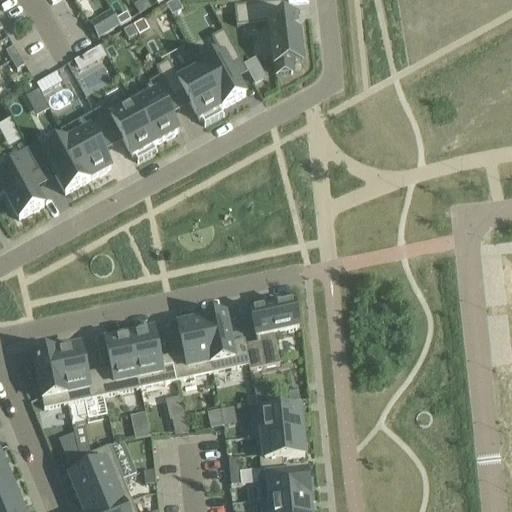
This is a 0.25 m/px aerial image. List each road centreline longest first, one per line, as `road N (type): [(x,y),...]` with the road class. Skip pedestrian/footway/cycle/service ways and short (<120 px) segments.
road 1 (residential): [(323,0),(329,67),(320,85),(0,267)]
road 2 (residential): [(511,212),(464,228),(493,511)]
road 3 (residential): [(0,339),(307,271)]
road 4 (residential): [(57,511),(0,370)]
